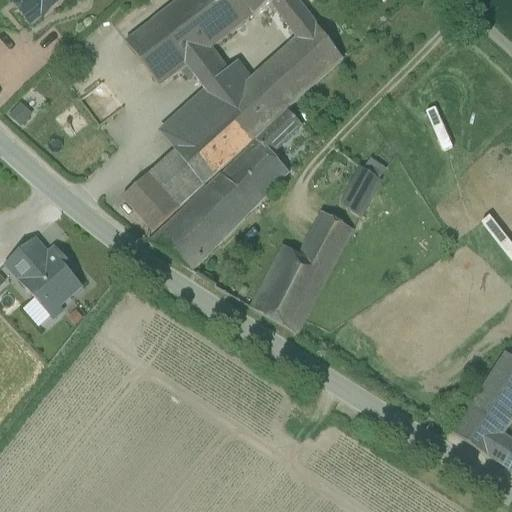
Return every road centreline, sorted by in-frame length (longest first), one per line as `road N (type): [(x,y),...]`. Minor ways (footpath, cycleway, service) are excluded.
road 1 (residential): [(0,151),(38,190),(511,498)]
road 2 (unknown): [(465,10),(333,155)]
